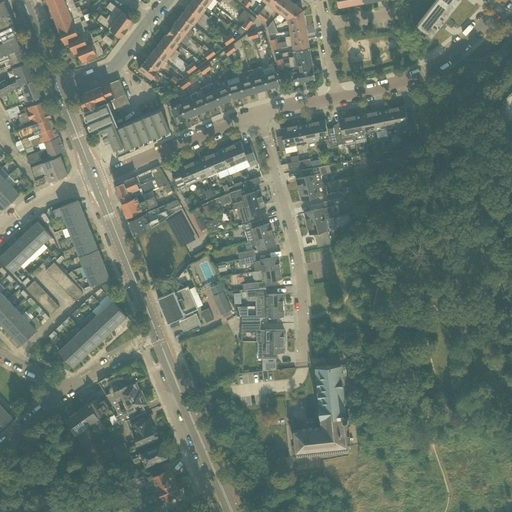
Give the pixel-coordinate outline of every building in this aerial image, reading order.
[(54,0),(48,2),(52,12),(75,3),(73,0),(54,0)] [(207,6),(198,0),(193,0),(188,7),(209,22),(211,19),(208,16),(204,12),(207,8),(206,7),(207,6)] [(268,11),(275,0),(263,0),(264,0),(268,3),(261,11),(265,14),(268,11)] [(288,0),(275,0),(268,11),(271,14),(275,9),(279,12),(289,0),(288,0)] [(284,15),(288,19),(303,11),(293,3),(289,0),(279,12),(284,15)] [(436,34),(441,28),(442,27),(443,28),(446,24),(445,24),(455,11),(441,0),(435,0),(416,25),(415,25),(415,26),(423,33),(422,34),(425,36),(426,35),(432,40),(433,39),(436,34)] [(441,0),(455,11),(463,0),(441,0)] [(2,1),(0,1),(0,16),(1,16),(10,12),(6,3),(3,4),(2,1)] [(75,3),(52,12),(56,21),(81,11),(79,6),(76,7),(75,3)] [(135,21),(111,3),(108,7),(113,11),(110,15),(128,29),(135,21)] [(198,20),(203,23),(202,24),(205,27),(209,22),(188,7),(181,16),(193,24),(194,25),(198,20)] [(239,17),(245,22),(250,26),(256,18),(245,10),(239,17)] [(56,21),(59,30),(83,21),(80,16),(83,15),(81,11),(56,21)] [(303,11),(288,19),(290,30),(306,27),(303,11)] [(0,29),(14,23),(11,17),(12,17),(10,12),(1,16),(0,16),(0,29)] [(110,15),(107,19),(103,16),(100,21),(122,38),(128,29),(110,15)] [(195,33),(190,28),(193,24),(181,16),(174,25),(191,38),(195,33)] [(86,33),(84,27),(85,27),(84,26),(87,25),(85,20),(83,21),(59,30),(62,36),(61,38),(62,41),(64,41),(64,42),(69,40),(86,33)] [(268,31),(276,27),(273,20),(267,28),(268,31)] [(247,30),(250,26),(245,22),(242,26),(240,27),(237,31),(242,34),(247,30)] [(0,43),(19,35),(14,23),(0,29),(0,43)] [(179,43),(182,39),(187,43),(191,38),(174,25),(167,34),(179,43)] [(286,42),(308,38),(307,34),(306,27),(290,30),(292,36),(286,37),(286,42)] [(78,50),(98,42),(102,40),(100,35),(93,38),(91,31),(86,33),(69,40),(71,46),(70,47),(71,50),(73,51),(78,50)] [(160,43),(177,56),(180,53),(176,49),(179,44),(178,43),(179,43),(167,34),(160,43)] [(227,37),(231,42),(235,39),(231,34),(227,37)] [(19,35),(0,43),(0,56),(23,46),(19,35)] [(103,39),(110,45),(113,40),(106,35),(103,39)] [(227,46),(231,42),(227,37),(223,40),(227,46)] [(308,38),(286,42),(287,46),(293,45),(294,51),(309,48),(308,38)] [(103,54),(100,49),(98,42),(78,50),(82,61),(88,59),(88,60),(103,54)] [(153,52),(165,61),(166,61),(170,56),(175,60),(177,56),(160,43),(153,52)] [(7,66),(11,64),(11,65),(27,58),(28,57),(23,46),(0,56),(0,63),(6,62),(7,66)] [(232,53),(229,48),(224,51),(229,56),(232,53)] [(289,58),(290,62),(311,58),(309,48),(294,51),(295,56),(289,57),(289,58)] [(165,61),(153,52),(146,61),(158,70),(165,61)] [(6,79),(0,82),(0,97),(20,85),(36,79),(29,61),(27,58),(11,65),(17,81),(9,85),(6,79)] [(290,62),(291,66),(297,65),(298,71),(313,68),(311,58),(290,62)] [(158,70),(146,61),(145,60),(139,69),(153,79),(153,78),(157,81),(160,77),(157,74),(159,71),(158,70)] [(207,63),(203,66),(207,71),(208,72),(212,68),(207,63)] [(204,74),(207,71),(203,66),(196,72),(198,74),(202,71),(204,74)] [(265,75),(262,66),(250,70),(256,92),(268,88),(265,75)] [(313,68),(298,71),(298,75),(293,76),(294,82),(299,81),(299,82),(315,79),(314,68),(313,68)] [(239,75),(238,75),(240,81),(244,95),(256,92),(250,70),(238,73),(239,75)] [(277,71),(265,75),(268,88),(281,85),(277,71)] [(280,74),(283,83),(289,82),(289,73),(280,74)] [(176,84),(179,79),(174,76),(171,80),(176,84)] [(0,97),(0,98),(3,103),(7,110),(18,106),(18,105),(26,102),(27,101),(43,95),(36,79),(20,85),(0,97)] [(120,79),(79,96),(85,110),(106,102),(111,100),(126,94),(120,79)] [(240,81),(227,85),(232,99),(244,95),(240,81)] [(212,83),(201,88),(204,95),(210,108),(221,103),(215,90),(212,83)] [(232,99),(227,85),(215,90),(221,103),(232,99)] [(204,95),(193,100),(198,113),(210,108),(204,95)] [(7,110),(11,118),(19,115),(22,124),(33,119),(35,123),(52,116),(45,100),(24,109),(26,113),(22,115),(18,106),(7,110)] [(171,108),(178,123),(188,119),(187,118),(182,104),(181,105),(181,103),(178,105),(176,100),(170,102),(172,107),(171,108)] [(198,113),(193,100),(182,104),(187,118),(198,113)] [(511,103),(509,100),(495,114),(500,119),(504,123),(508,127),(511,122),(511,103)] [(85,110),(85,111),(93,129),(99,127),(106,143),(111,141),(115,149),(123,146),(125,150),(171,131),(162,110),(117,128),(106,102),(85,110)] [(416,129),(413,111),(407,113),(405,106),(394,108),(398,127),(409,124),(410,130),(416,129)] [(387,129),(398,127),(394,108),(383,110),(387,129)] [(376,131),(387,129),(383,110),(372,113),(376,131)] [(376,131),(372,113),(362,115),(365,133),(376,131)] [(362,115),(351,117),(354,135),(356,143),(367,141),(365,133),(362,115)] [(28,127),(17,131),(21,140),(55,126),(52,116),(35,123),(36,126),(29,129),(28,127)] [(339,119),(341,127),(334,128),(337,143),(338,143),(338,145),(342,144),(345,143),(345,146),(356,143),(354,135),(351,117),(339,119)] [(334,128),(327,130),(326,120),(315,122),(318,141),(329,138),(330,145),(337,143),(334,128)] [(307,143),(318,141),(315,122),(304,124),(307,143)] [(296,145),(307,143),(304,124),(293,127),(296,145)] [(21,140),(25,150),(44,142),(59,135),(55,126),(21,140)] [(277,137),(280,151),(286,150),(285,147),(296,145),(293,127),(281,129),(283,136),(277,137)] [(47,148),(27,156),(30,164),(35,162),(65,150),(59,135),(44,142),(47,148)] [(251,166),(258,163),(251,145),(244,148),(241,142),(231,146),(238,163),(248,159),(251,166)] [(393,154),(400,153),(399,144),(392,146),(393,154)] [(228,168),(238,163),(231,146),(221,150),(228,168)] [(217,172),(228,168),(221,150),(211,154),(217,172)] [(385,159),(393,158),(391,151),(384,152),(385,159)] [(207,176),(217,172),(211,154),(200,159),(207,176)] [(68,175),(61,156),(43,163),(48,175),(50,181),(68,175)] [(197,181),(207,176),(200,159),(190,163),(197,181)] [(289,169),(304,166),(312,165),(310,159),(299,161),(292,162),(288,163),(289,169)] [(31,167),(36,179),(48,175),(43,163),(31,167)] [(183,176),(174,180),(180,191),(188,188),(187,185),(197,181),(190,163),(179,168),(183,176)] [(151,169),(159,188),(163,186),(168,183),(159,166),(151,169)] [(303,177),(296,179),(299,190),(323,184),(319,167),(302,170),(303,177)] [(3,168),(0,170),(0,184),(9,175),(3,168)] [(0,198),(13,187),(17,183),(9,175),(0,184),(0,198)] [(137,175),(115,185),(122,203),(143,194),(145,193),(140,182),(137,175)] [(261,183),(259,177),(245,181),(247,187),(261,183)] [(360,185),(370,183),(368,177),(359,179),(360,185)] [(35,181),(37,186),(45,183),(43,178),(35,181)] [(339,192),(328,194),(326,186),(323,184),(299,190),(302,201),(325,195),(326,201),(334,199),(341,198),(339,192)] [(0,201),(6,208),(20,194),(13,187),(0,198),(0,201)] [(211,188),(202,192),(206,200),(215,196),(211,188)] [(231,198),(242,195),(240,189),(237,190),(234,191),(230,193),(229,193),(231,198)] [(257,191),(242,195),(244,200),(234,203),(235,209),(239,208),(263,201),(260,190),(257,191)] [(143,194),(122,203),(129,220),(144,213),(143,210),(158,203),(155,195),(146,199),(143,194)] [(191,196),(185,199),(189,207),(195,204),(191,196)] [(168,210),(181,204),(178,199),(177,200),(166,204),(168,210)] [(334,199),(326,201),(324,202),(325,208),(329,207),(335,205),(334,202),(334,199)] [(78,200),(60,207),(64,217),(82,210),(78,200)] [(260,213),(266,212),(263,201),(239,208),(239,210),(240,217),(242,219),(244,225),(262,219),(260,213)] [(207,206),(203,207),(206,218),(210,216),(209,214),(213,213),(211,207),(207,208),(207,206)] [(305,213),(307,224),(331,218),(329,207),(325,208),(323,208),(305,213)] [(167,211),(157,214),(155,209),(129,220),(136,236),(160,221),(169,216),(167,211)] [(82,210),(64,217),(68,227),(86,220),(82,210)] [(45,213),(41,216),(46,222),(49,219),(45,213)] [(199,225),(204,222),(202,217),(201,217),(196,220),(199,225)] [(331,218),(307,224),(310,235),(320,232),(321,237),(316,238),(318,247),(330,244),(331,241),(330,235),(329,235),(328,230),(336,228),(334,217),(331,218)] [(273,234),(270,223),(264,225),(262,219),(244,225),(245,231),(246,231),(249,241),(251,240),(251,241),(273,234)] [(86,220),(68,227),(72,237),(90,229),(86,220)] [(51,236),(38,221),(30,229),(44,243),(51,236)] [(59,226),(57,221),(51,223),(53,229),(59,226)] [(218,225),(210,227),(212,233),(219,231),(218,225)] [(46,247),(43,243),(44,243),(30,229),(23,236),(39,254),(46,247)] [(72,237),(76,246),(94,239),(90,229),(72,237)] [(258,250),(276,245),(273,234),(251,241),(253,246),(256,245),(258,250)] [(32,261),(39,254),(23,236),(15,243),(32,261)] [(94,239),(76,246),(80,256),(98,249),(94,239)] [(21,264),(24,268),(32,261),(15,243),(7,250),(21,264)] [(98,249),(80,256),(84,266),(102,259),(98,249)] [(240,259),(255,256),(254,249),(238,253),(240,259)] [(7,250),(0,257),(13,272),(21,264),(7,250)] [(206,250),(194,255),(197,260),(208,255),(206,250)] [(280,268),(279,257),(260,259),(260,261),(257,261),(255,256),(240,259),(241,265),(254,262),(255,271),(255,272),(280,268)] [(102,259),(84,266),(88,276),(106,269),(102,259)] [(50,275),(58,267),(54,262),(46,270),(50,275)] [(58,267),(50,275),(54,279),(62,271),(58,267)] [(263,282),(282,279),(280,268),(255,272),(255,271),(253,272),(254,278),(256,280),(263,279),(263,282)] [(91,285),(92,286),(110,278),(106,269),(88,276),(92,285),(91,285)] [(62,271),(54,279),(58,283),(66,276),(62,271)] [(58,283),(62,288),(71,280),(66,276),(58,283)] [(198,288),(204,286),(199,276),(193,278),(198,288)] [(160,296),(158,297),(169,322),(180,317),(181,320),(179,321),(184,331),(201,323),(196,314),(194,314),(193,311),(198,309),(188,286),(178,291),(176,287),(178,284),(172,278),(164,285),(167,288),(164,289),(164,288),(157,291),(160,296)] [(71,280),(62,288),(66,292),(75,284),(71,280)] [(31,293),(39,285),(35,281),(27,288),(31,293)] [(75,284),(66,292),(71,297),(79,289),(75,284)] [(43,289),(39,285),(31,293),(35,297),(43,289)] [(214,296),(223,291),(220,285),(213,288),(211,289),(214,296)] [(260,288),(247,290),(248,297),(261,296),(260,288)] [(47,294),(43,289),(35,297),(39,301),(47,294)] [(79,289),(71,297),(75,301),(83,293),(79,289)] [(214,296),(222,314),(231,310),(223,291),(214,296)] [(0,307),(8,300),(1,292),(0,292),(0,307)] [(51,298),(47,294),(39,301),(43,306),(51,298)] [(284,305),(283,294),(265,294),(265,306),(284,305)] [(55,302),(51,298),(43,306),(47,310),(55,302)] [(15,307),(8,300),(0,307),(0,321),(0,322),(15,307)] [(119,323),(127,316),(113,301),(105,308),(119,323)] [(59,307),(55,302),(47,310),(51,315),(59,307)] [(265,317),(284,317),(284,305),(265,306),(257,306),(257,315),(262,315),(262,317),(265,317)] [(23,315),(15,307),(0,322),(7,329),(23,315)] [(119,323),(105,308),(97,315),(112,331),(119,323)] [(202,311),(207,322),(214,319),(209,308),(202,311)] [(30,323),(23,315),(7,329),(14,337),(30,323)] [(112,331),(97,315),(90,323),(104,338),(112,331)] [(242,316),(242,324),(261,324),(261,316),(242,316)] [(30,323),(14,337),(22,345),(43,325),(36,317),(30,323)] [(104,338),(90,323),(82,330),(96,345),(104,338)] [(261,324),(242,324),(242,332),(261,332),(261,324)] [(96,345),(82,330),(74,337),(89,352),(96,345)] [(284,341),(284,330),(265,330),(265,341),(284,341)] [(89,352),(74,337),(67,344),(81,359),(89,352)] [(277,352),(284,352),(284,341),(265,341),(265,352),(263,352),(263,358),(277,358),(277,352)] [(67,344),(59,351),(74,366),(81,359),(67,344)] [(345,400),(341,365),(341,363),(316,366),(322,427),(294,430),(297,458),(349,453),(345,421),(348,420),(349,418),(349,416),(347,414),(345,400)] [(106,395),(110,393),(111,392),(111,390),(111,388),(107,378),(99,382),(106,395)] [(111,390),(111,392),(110,393),(106,395),(113,405),(115,405),(119,403),(139,394),(135,385),(131,387),(129,385),(119,389),(118,387),(115,386),(113,386),(111,388),(111,390)] [(96,392),(100,397),(100,396),(105,393),(102,389),(96,392)] [(139,394),(119,403),(115,405),(118,413),(119,416),(116,418),(118,424),(126,420),(133,417),(131,412),(139,408),(138,405),(145,403),(141,393),(139,394)] [(98,416),(106,412),(108,416),(113,413),(110,409),(111,408),(105,399),(100,402),(97,398),(90,403),(98,416)] [(78,411),(87,426),(93,421),(100,432),(106,428),(98,416),(90,403),(78,411)] [(0,429),(13,418),(13,417),(3,407),(0,410),(0,429)] [(78,411),(67,419),(84,447),(90,442),(82,430),(87,426),(78,411)] [(136,422),(134,417),(133,417),(126,420),(134,438),(135,438),(138,444),(157,436),(156,434),(158,434),(154,424),(151,425),(149,420),(141,423),(140,420),(136,422)] [(147,465),(167,457),(166,455),(167,454),(162,443),(156,445),(157,446),(138,454),(139,456),(133,458),(135,463),(144,459),(147,465)] [(109,450),(103,452),(106,459),(112,456),(109,450)] [(116,455),(118,461),(131,456),(128,450),(122,452),(117,455),(116,455)] [(169,474),(167,470),(149,477),(155,490),(175,481),(175,480),(177,480),(174,473),(172,474),(172,473),(169,474)] [(145,473),(127,481),(129,487),(138,483),(138,484),(148,480),(145,473)] [(160,503),(178,495),(176,490),(179,489),(179,488),(180,486),(179,483),(176,482),(175,481),(155,490),(156,492),(160,503)] [(49,511),(80,511),(75,499),(49,511)]
